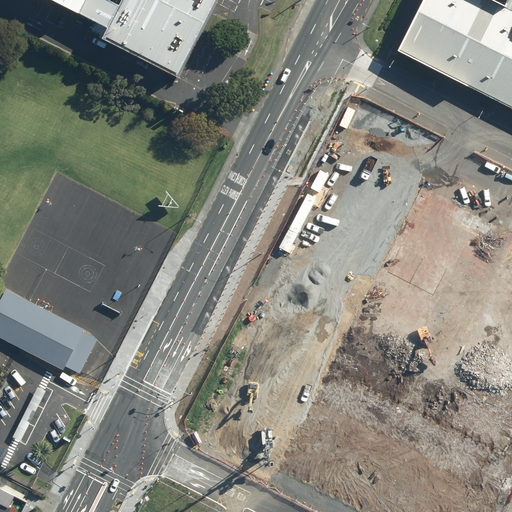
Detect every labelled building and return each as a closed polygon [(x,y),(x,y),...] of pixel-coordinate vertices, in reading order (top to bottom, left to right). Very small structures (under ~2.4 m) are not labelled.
[(18,0),(166,71),(200,0),(18,0)] [(421,0),(396,49),(511,107),(511,0),(506,0),(504,6),(492,0),(421,0)] [(433,89),(475,110),(481,99),(439,77),(433,89)] [(493,184),(363,117),(337,167),(467,235),(493,184)] [(491,224),(511,234),(511,193),(507,191),(491,224)] [(426,252),(343,210),(287,322),(370,363),(426,252)] [(511,267),(504,265),(470,407),(511,417),(511,267)] [(84,332),(0,290),(0,345),(62,376),(84,332)] [(362,376),(279,335),(223,446),(306,487),(362,376)] [(39,386),(14,437),(22,441),(47,390),(39,386)] [(489,511),(511,434),(426,410),(397,511),(489,511)] [(10,449),(0,444),(0,468),(1,469),(10,449)] [(0,511),(5,511),(15,493),(0,485),(0,511)]
